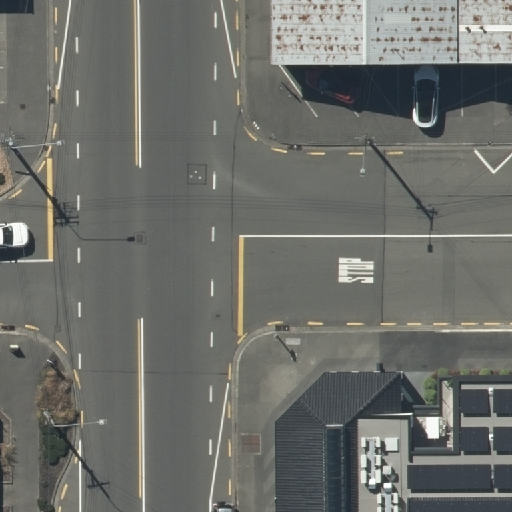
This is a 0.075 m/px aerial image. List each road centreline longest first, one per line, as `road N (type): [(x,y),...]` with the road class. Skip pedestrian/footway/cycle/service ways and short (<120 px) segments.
road 1 (residential): [(142,247),(511,241)]
road 2 (secondary): [(142,247),(145,511)]
road 3 (secondary): [(140,0),(142,247)]
road 4 (residential): [(0,249),(142,247)]
